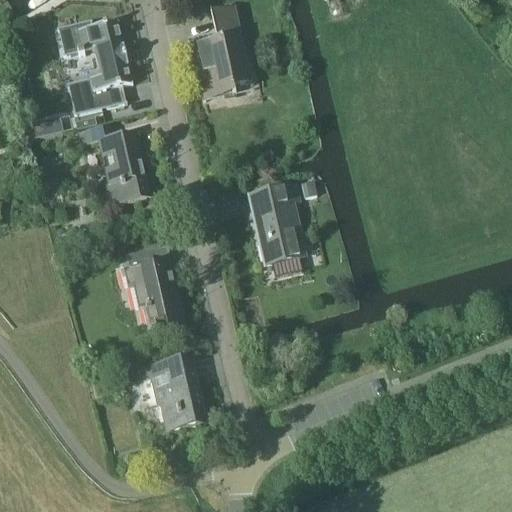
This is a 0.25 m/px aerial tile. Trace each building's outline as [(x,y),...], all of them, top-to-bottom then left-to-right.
[(212,16),(218,43),(192,48),(205,105),(206,104),(205,100),(233,94),(234,98),(236,98),(235,89),(251,86),(234,11),(212,16)] [(123,90),(134,87),(126,56),(124,56),(120,41),(123,40),(121,34),(119,34),(117,27),(120,26),(119,25),(93,31),(92,25),(58,33),(65,61),(96,53),(102,80),(78,86),(85,117),(127,108),(123,90)] [(96,121),(76,126),(78,132),(98,128),(96,121)] [(106,213),(153,204),(143,163),(141,163),(139,156),(141,155),(137,138),(114,143),(112,131),(80,138),(83,151),(100,147),(109,188),(102,190),(106,213)] [(293,205),(298,204),(295,190),(251,200),(254,215),(259,214),(265,244),(261,245),(266,268),(305,259),(293,205)] [(171,333),(186,330),(172,269),(165,271),(164,265),(166,265),(163,252),(128,260),(131,271),(125,273),(129,289),(134,288),(140,311),(147,309),(151,325),(168,321),(171,333)] [(195,374),(193,361),(149,371),(141,373),(141,374),(137,375),(139,381),(148,379),(149,384),(152,384),(158,408),(161,407),(167,435),(204,426),(199,405),(202,405),(200,396),(198,396),(193,375),(195,374)]
